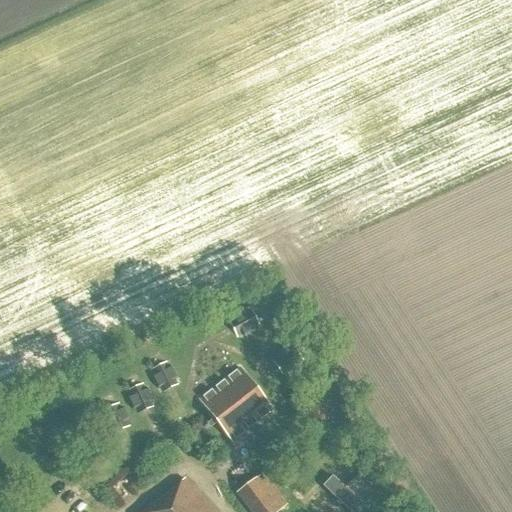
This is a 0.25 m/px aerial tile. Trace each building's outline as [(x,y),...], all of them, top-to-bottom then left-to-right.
[(228,322),(237,339),(242,336),(243,338),(255,332),(253,330),(258,327),(251,311),(244,314),(243,313),(232,319),(232,320),(228,322)] [(272,363),(282,377),(287,374),(288,376),(299,368),(298,365),(302,362),(292,349),(287,352),(285,350),(275,357),(276,360),(272,363)] [(166,364),(150,371),(152,376),(149,377),(155,390),(159,388),(161,393),(176,387),(174,381),(176,380),(171,368),(168,369),(166,364)] [(239,370),(199,402),(231,443),(272,412),(239,370)] [(142,385),(126,393),(128,398),(126,399),(131,411),(135,410),(137,415),(153,408),(150,403),(153,401),(147,389),(145,390),(142,385)] [(118,405),(102,413),(104,418),(102,419),(107,431),(111,430),(113,435),(129,428),(126,423),(129,421),(123,409),(121,411),(118,405)] [(364,476),(353,487),(341,476),(330,487),(355,511),(373,511),(387,498),(364,476)] [(235,495),(248,511),(279,511),(280,511),(255,479),(235,495)] [(210,511),(184,481),(143,511),(210,511)]
